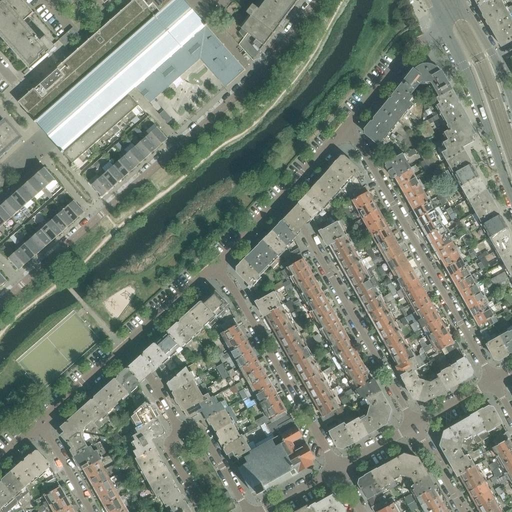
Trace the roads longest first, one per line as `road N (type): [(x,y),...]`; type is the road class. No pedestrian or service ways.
road 1 (residential): [(317,0),(258,76),(0,304)]
road 2 (residential): [(343,129),(360,145),(492,381)]
road 3 (residential): [(414,425),(280,201)]
road 4 (residential): [(337,468),(214,266)]
road 5 (unclassified): [(445,26),(511,198)]
road 6 (residential): [(343,129),(409,48),(445,26)]
road 7 (residential): [(123,348),(214,266)]
